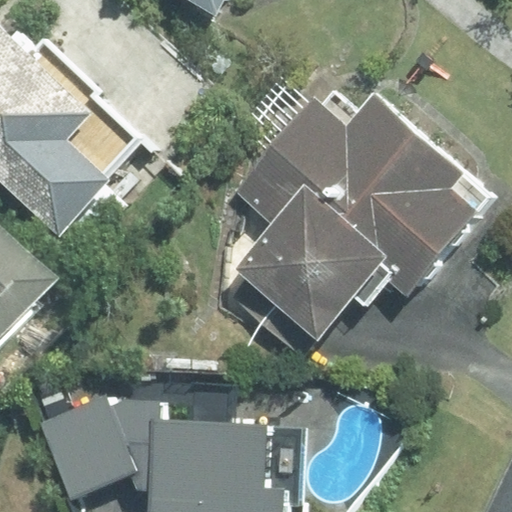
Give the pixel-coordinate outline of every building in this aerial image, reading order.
[(0,0),(0,169),(74,242),(184,131),(73,21),(54,40),(8,0),(0,0)] [(220,0),(245,13),(251,0),(220,0)] [(371,114),(338,84),(242,190),(280,225),(247,263),(260,274),(245,291),(314,353),(332,334),(337,339),(413,255),(439,278),(501,210),(470,182),(482,169),(394,89),(371,114)] [(0,306),(19,285),(0,268),(0,306)] [(123,409),(116,394),(45,426),(80,503),(146,472),(146,487),(168,489),(166,511),(303,511),(305,478),(287,477),(290,426),(245,423),(247,383),(204,381),(202,418),(172,416),(173,397),(124,395),(123,409)]
